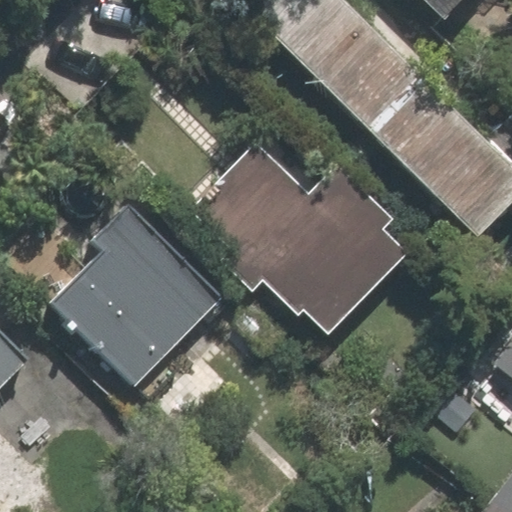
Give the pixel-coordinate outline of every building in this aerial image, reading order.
[(464,139),(328,0),(262,0),(239,22),(455,243),(511,188),(511,171),(472,131),(464,139)] [(405,0),(432,28),(461,0),(405,0)] [(290,316),(311,338),(395,260),(370,232),(381,222),(328,164),(293,196),(249,148),(178,212),(218,256),(208,265),(237,297),(249,286),(282,323),(290,316)] [(208,314),(110,207),(73,241),(90,259),(37,308),(119,396),(208,314)] [(0,382),(15,367),(0,351),(0,382)] [(511,511),(511,463),(474,511),(511,511)]
